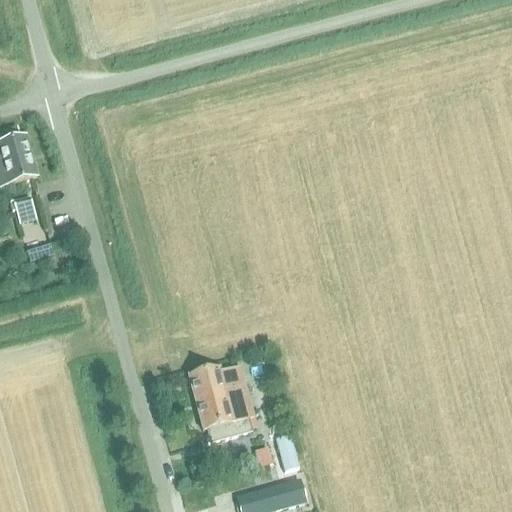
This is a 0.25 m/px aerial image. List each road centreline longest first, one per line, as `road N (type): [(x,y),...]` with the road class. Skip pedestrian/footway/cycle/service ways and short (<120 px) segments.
road 1 (unclassified): [(163,511),(53,100)]
road 2 (unclassified): [(53,100),(437,0)]
